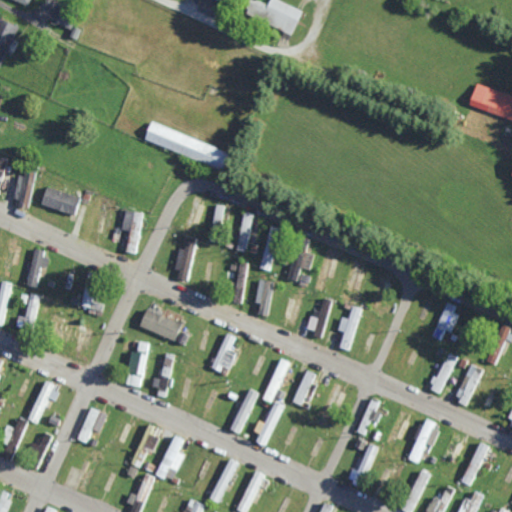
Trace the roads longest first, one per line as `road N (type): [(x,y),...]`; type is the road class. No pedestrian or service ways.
road 1 (residential): [(0,209),(511,439)]
road 2 (residential): [(28,511),(180,191),(196,182)]
road 3 (residential): [(0,342),(320,484)]
road 4 (residential): [(196,182),(511,317)]
road 5 (residential): [(320,484),(419,275)]
